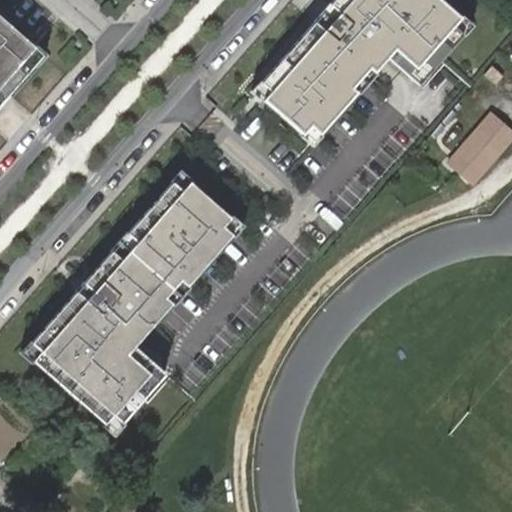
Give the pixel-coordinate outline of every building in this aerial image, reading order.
[(467,25),(438,0),(332,0),(252,90),(310,142),(386,56),(416,83),(467,25)] [(0,103),(7,95),(44,53),(0,13),(0,103)] [(511,130),(492,113),(443,164),(470,188),(497,158),(511,142),(511,130)] [(445,115),(419,145),(439,163),(466,132),(445,115)] [(180,172),(19,349),(115,435),(168,377),(133,346),(241,227),(180,172)]
